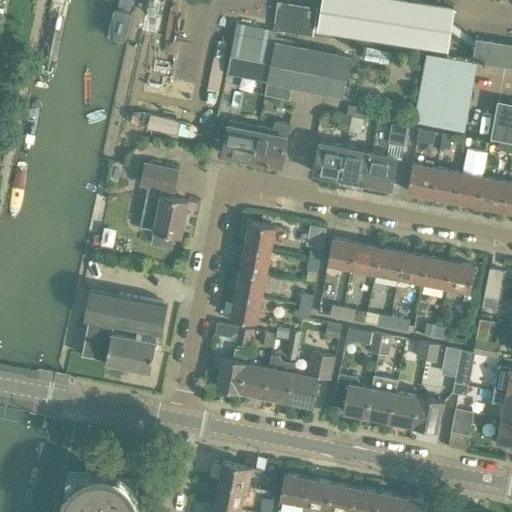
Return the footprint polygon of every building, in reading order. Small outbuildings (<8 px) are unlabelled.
[(50,0),(44,32),(62,37),(70,0),(50,0)] [(449,49),(451,33),(456,7),(408,0),(324,0),(320,29),(449,49)] [(279,30),(315,36),(319,7),(279,1),(274,29),(279,30)] [(274,29),(238,22),(228,72),(269,80),(277,40),(279,30),(274,29)] [(511,42),(476,37),(473,61),(511,66),(511,42)] [(345,95),(353,56),(340,53),(339,59),(277,47),(279,41),(277,40),(269,80),(294,85),(345,95)] [(41,45),(29,102),(48,107),(60,50),(41,45)] [(294,85),(269,80),(266,94),(292,99),(294,85)] [(511,102),(499,100),(492,136),(511,140),(511,102)] [(350,131),(353,115),(342,112),(338,128),(350,131)] [(136,127),(190,131),(191,117),(137,113),(136,127)] [(362,133),(365,117),(353,115),(350,131),(362,133)] [(26,117),(14,173),(32,178),(44,121),(26,117)] [(253,159),(260,124),(231,119),(224,153),(253,159)] [(276,127),(260,124),(253,159),(283,165),(291,123),(277,120),(276,127)] [(410,126),(393,123),(389,143),(405,146),(410,126)] [(453,134),(443,132),(441,143),(440,148),(450,149),(453,134)] [(341,176),(347,146),(320,141),(315,171),(341,176)] [(366,181),(372,151),(347,146),(341,176),(366,181)] [(399,156),(372,151),(366,181),(393,186),(399,156)] [(173,246),(175,233),(183,234),(190,199),(169,195),(170,189),(175,190),(180,169),(146,162),(142,183),(151,185),(143,224),(158,227),(155,242),(173,246)] [(431,194),(437,166),(414,162),(408,190),(431,194)] [(454,199),(460,171),(437,166),(431,194),(454,199)] [(478,203),(483,175),(460,171),(454,199),(478,203)] [(501,208),(506,180),(483,175),(478,203),(501,208)] [(511,210),(511,180),(506,180),(501,208),(511,210)] [(13,186),(1,243),(20,248),(32,191),(13,186)] [(250,221),(246,245),(271,250),(276,226),(250,221)] [(352,268),(357,242),(334,237),(329,263),(352,268)] [(376,272),(381,246),(357,242),(352,268),(376,272)] [(267,274),(271,250),(246,245),(241,269),(267,274)] [(313,246),(311,258),(321,260),(323,248),(313,246)] [(400,277),(405,251),(381,246),(376,272),(400,277)] [(423,281),(428,256),(405,251),(400,277),(423,281)] [(447,286),(452,260),(428,256),(423,281),(447,286)] [(319,271),(321,260),(311,258),(308,269),(319,271)] [(476,265),(452,260),(447,286),(471,290),(476,265)] [(491,267),(485,295),(499,298),(505,270),(491,267)] [(262,297),(267,274),(241,269),(236,292),(262,297)] [(120,296),(95,291),(83,355),(107,360),(107,362),(152,371),(157,341),(142,338),(144,329),(159,332),(165,302),(120,294),(120,296)] [(257,321),(262,297),(236,292),(232,316),(257,321)] [(304,292),(302,304),(312,306),(314,294),(304,292)] [(497,310),(499,298),(485,295),(483,307),(497,310)] [(312,306),(302,304),(299,317),(309,319),(312,306)] [(343,318),(345,306),(333,304),(331,316),(343,318)] [(357,308),(345,306),(343,318),(355,320),(357,308)] [(393,328),(396,316),(380,313),(378,325),(393,328)] [(411,319),(396,316),(393,328),(409,331),(411,319)] [(476,352),(499,356),(501,343),(491,342),(495,321),(480,318),(473,352),(476,352)] [(437,337),(439,325),(427,322),(425,334),(437,337)] [(342,339),(344,326),(332,323),(329,336),(342,339)] [(451,327),(439,325),(437,337),(449,339),(451,327)] [(251,342),(253,328),(243,327),(241,340),(251,342)] [(274,347),(276,333),(267,331),(264,345),(274,347)] [(379,353),(383,334),(373,332),(370,351),(379,353)] [(392,336),(383,334),(379,353),(388,355),(392,336)] [(288,356),(296,358),(297,358),(300,337),(292,336),(288,356)] [(427,357),(429,343),(420,341),(417,355),(427,357)] [(439,345),(429,343),(427,357),(437,359),(439,345)] [(242,391),(247,361),(250,349),(236,347),(234,358),(224,356),(218,387),(241,392),(241,391),(242,391)] [(460,351),(458,363),(473,366),(476,352),(473,352),(460,349),(460,351)] [(308,373),(294,370),(288,400),(315,405),(320,377),(331,379),(335,355),(312,350),(308,373)] [(280,355),(272,354),(270,366),(264,396),(288,400),(294,370),(295,362),(283,360),(280,355)] [(264,396),(270,366),(247,361),(242,391),(264,396)] [(511,393),(511,367),(499,365),(495,390),(506,392),(511,393)] [(366,416),(372,386),(359,384),(359,380),(357,376),(340,372),(334,404),(345,406),(344,411),(366,416)] [(390,420),(396,391),(398,379),(375,374),(372,386),(366,416),(390,420)] [(468,396),(470,385),(455,383),(453,393),(468,396)] [(414,425),(420,396),(396,391),(390,420),(414,425)] [(511,418),(511,393),(506,392),(502,417),(511,418)] [(420,396),(414,425),(414,426),(438,430),(441,411),(444,412),(446,400),(420,395),(420,396)] [(475,411),(457,407),(452,431),(470,434),(475,411)] [(511,418),(502,417),(497,443),(508,445),(509,442),(511,442),(511,418)] [(224,460),(219,483),(245,488),(245,485),(248,485),(250,479),(263,478),(265,468),(224,460)] [(304,503),(309,477),(285,472),(281,498),(304,503)] [(137,511),(138,510),(138,506),(137,502),(136,500),(138,480),(71,474),(69,493),(68,497),(66,501),(65,504),(65,508),(64,511),(137,511)] [(327,507),(333,481),(309,477),(304,503),(305,503),(327,507)] [(351,511),(356,486),(333,481),(327,507),(351,511)] [(240,511),(245,488),(219,483),(215,506),(240,511)] [(352,511),(375,511),(380,491),(356,486),(351,511),(352,511)] [(400,511),(404,495),(380,491),(375,511),(400,511)] [(424,511),(427,500),(404,495),(400,511),(424,511)] [(264,497),(262,511),(270,511),(272,511),(274,498),(264,497)] [(326,511),(327,507),(305,503),(302,511),(326,511)]
